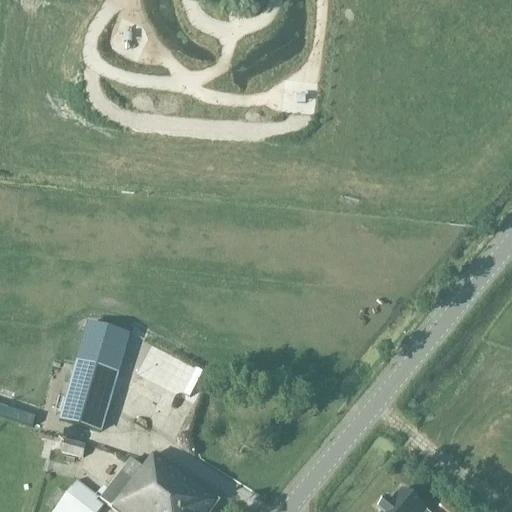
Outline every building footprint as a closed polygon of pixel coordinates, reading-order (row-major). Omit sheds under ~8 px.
[(61,422),(99,434),(116,376),(78,364),(61,422)] [(86,446),(64,441),(61,453),(82,459),(86,446)] [(213,511),(219,506),(156,457),(144,472),(132,463),(101,503),(112,511),(213,511)] [(100,511),(103,509),(96,504),(99,501),(78,484),(55,511),(100,511)] [(391,505),(388,502),(379,511),(424,511),(402,493),(391,505)]
